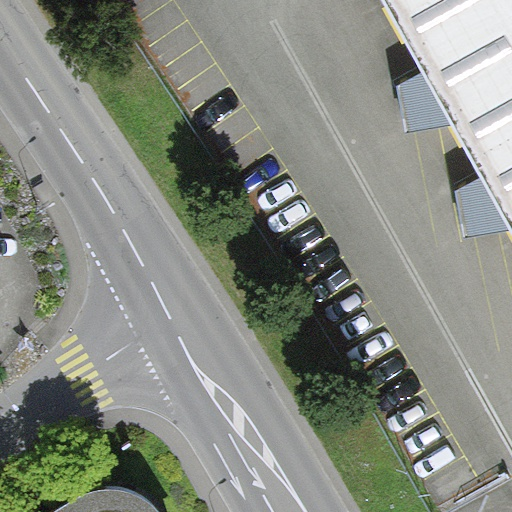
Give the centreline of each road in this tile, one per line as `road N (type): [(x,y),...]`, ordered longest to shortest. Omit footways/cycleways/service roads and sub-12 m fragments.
road 1 (primary): [(170,318),(123,229),(0,40)]
road 2 (primary): [(286,511),(170,318)]
road 3 (residential): [(0,427),(170,318)]
